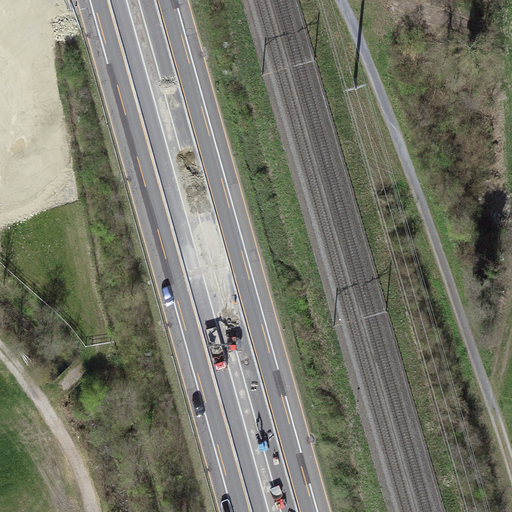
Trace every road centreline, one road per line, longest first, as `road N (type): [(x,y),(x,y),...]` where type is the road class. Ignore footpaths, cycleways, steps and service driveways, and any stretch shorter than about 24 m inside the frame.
road 1 (motorway): [(299,511),(157,0)]
road 2 (motorway): [(109,0),(251,511)]
road 3 (track): [(511,470),(374,76),(339,0)]
road 4 (track): [(0,349),(59,431),(92,511)]
